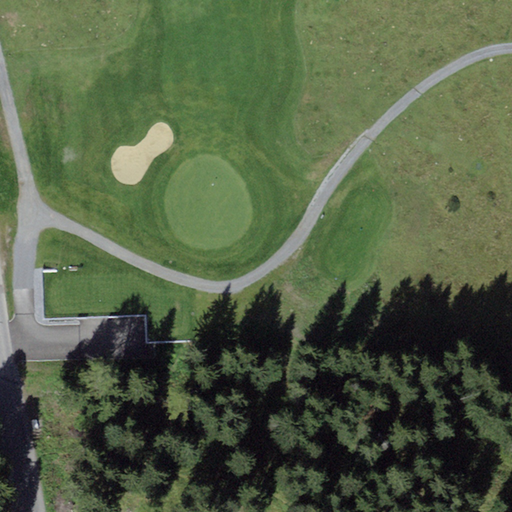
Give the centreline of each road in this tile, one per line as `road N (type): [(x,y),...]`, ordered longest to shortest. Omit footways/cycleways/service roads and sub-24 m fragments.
road 1 (track): [(43,289),(180,304),(256,292),(278,278),(358,149),(418,87),(464,55),(511,43)]
road 2 (track): [(0,93),(43,289),(0,329)]
road 3 (residential): [(31,511),(0,333)]
